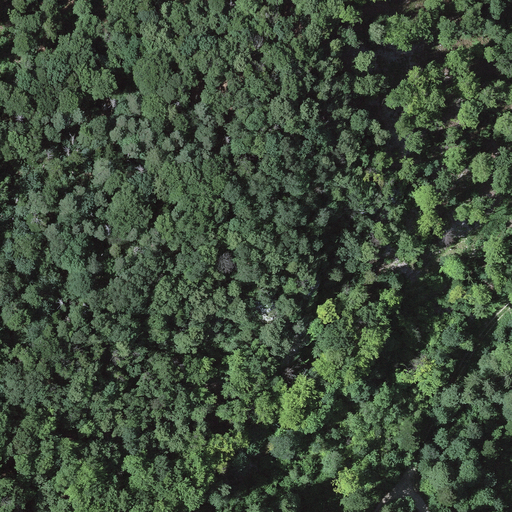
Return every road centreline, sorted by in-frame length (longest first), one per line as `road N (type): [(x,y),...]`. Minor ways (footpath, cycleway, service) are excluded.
road 1 (track): [(511,199),(265,407),(181,511)]
road 2 (track): [(511,305),(458,373),(407,490)]
road 3 (track): [(393,118),(445,0)]
